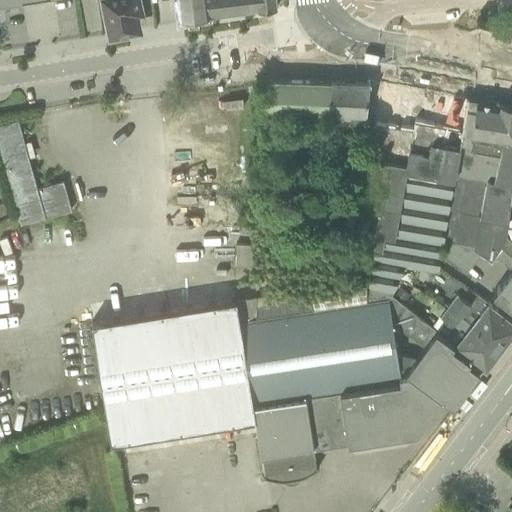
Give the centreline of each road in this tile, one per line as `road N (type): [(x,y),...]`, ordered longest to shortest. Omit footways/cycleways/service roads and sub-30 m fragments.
road 1 (residential): [(0,79),(291,34),(330,18)]
road 2 (tertiary): [(409,511),(511,379)]
